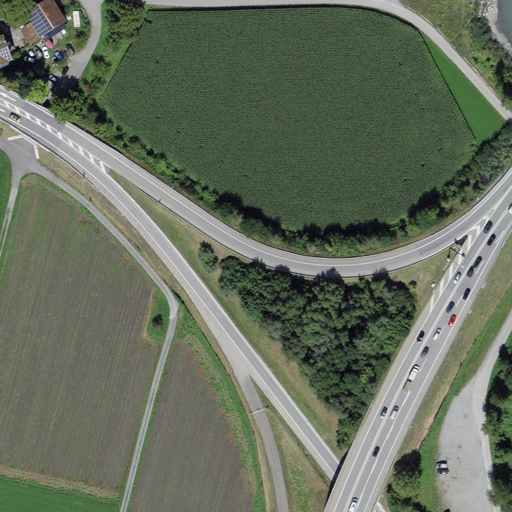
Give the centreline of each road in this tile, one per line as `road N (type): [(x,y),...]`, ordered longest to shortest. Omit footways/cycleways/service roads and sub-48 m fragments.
road 1 (trunk): [(511,192),(397,263),(294,267),(216,233),(0,93)]
road 2 (trunk): [(0,109),(67,148),(130,205),(369,511)]
road 3 (trunk): [(511,202),(441,310),(344,511)]
road 4 (track): [(123,511),(172,319),(161,283)]
road 5 (unclassified): [(511,124),(428,29),(362,0)]
road 6 (unclassified): [(497,511),(480,397),(511,324)]
road 7 (unclassified): [(161,283),(86,202),(22,158)]
road 8 (unclassified): [(95,0),(88,49),(47,108)]
